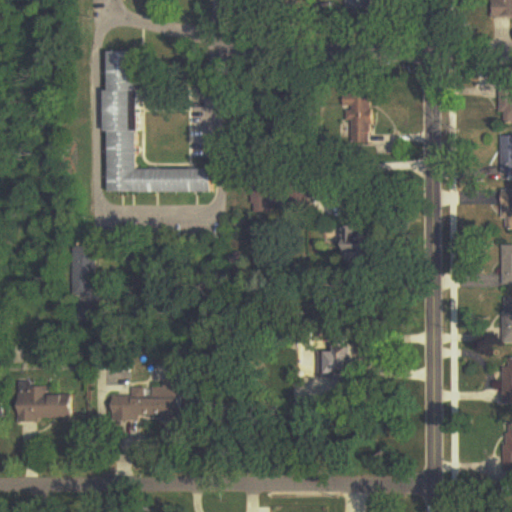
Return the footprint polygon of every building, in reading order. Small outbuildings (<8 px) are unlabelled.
[(511,0),(495,0),(495,18),(511,17),(511,0)] [(219,193),(219,170),(144,170),(143,52),(112,53),(113,194),(219,193)] [(353,95),(353,142),(373,142),(373,95),(353,95)] [(511,136),(500,137),(501,174),(511,174),(511,136)] [(349,226),(349,258),(374,258),(374,226),(349,226)] [(75,296),(99,296),(99,247),(75,247),(75,296)] [(0,387),(0,420),(9,420),(9,387),(0,387)] [(76,422),(76,395),(53,395),(53,389),(21,388),(21,422),(76,422)] [(117,390),(116,421),(187,422),(188,392),(117,390)]
